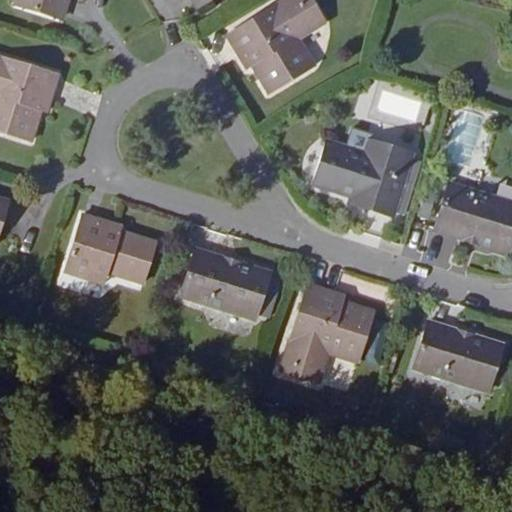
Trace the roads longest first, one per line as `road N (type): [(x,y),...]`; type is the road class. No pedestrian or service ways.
road 1 (residential): [(308,243),(192,58),(115,103),(99,175)]
road 2 (track): [(0,389),(346,511)]
road 3 (residential): [(99,175),(308,243)]
road 4 (residential): [(511,302),(308,243)]
